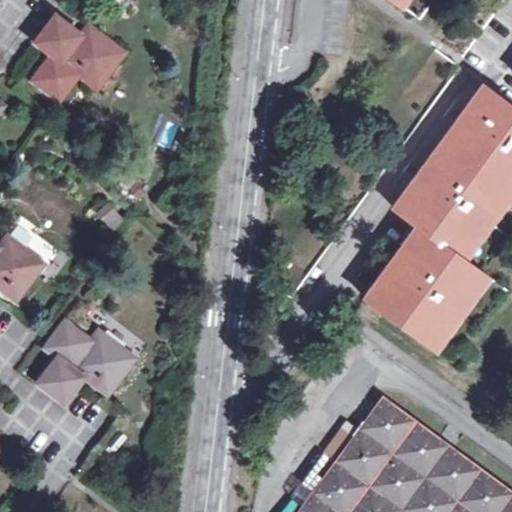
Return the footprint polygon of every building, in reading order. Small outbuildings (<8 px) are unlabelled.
[(79,34),(77,33),(53,16),(33,42),(51,55),(32,81),(59,101),(77,76),(84,81),(90,72),(102,80),(124,52),(93,29),(82,42),(76,38),(79,34)] [(84,23),(77,33),(79,34),(76,38),(82,42),(93,29),(84,23)] [(265,281),(272,286),(290,298),(306,275),(459,67),(435,50),(265,281)] [(96,89),(102,80),(90,72),(84,81),(96,89)] [(396,211),(422,229),(369,302),(430,348),(484,273),(459,254),(511,180),(511,106),(486,88),(396,211)] [(163,134),(156,155),(169,159),(176,138),(163,134)] [(107,202),(97,214),(116,230),(126,218),(107,202)] [(25,262),(31,254),(6,235),(0,242),(0,282),(2,284),(0,286),(0,289),(15,300),(36,271),(25,262)] [(42,263),(31,254),(25,262),(36,271),(42,263)] [(117,363),(126,351),(97,330),(90,340),(64,320),(43,347),(55,357),(36,383),(64,404),(76,386),(83,377),(86,373),(93,379),(90,383),(106,394),(125,369),(117,363)] [(134,357),(126,351),(117,363),(125,369),(134,357)] [(86,373),(83,377),(90,383),(93,379),(86,373)] [(511,511),(511,490),(382,396),(353,435),(335,459),(296,511),(511,511)] [(335,459),(353,435),(341,426),(323,451),(335,459)]
